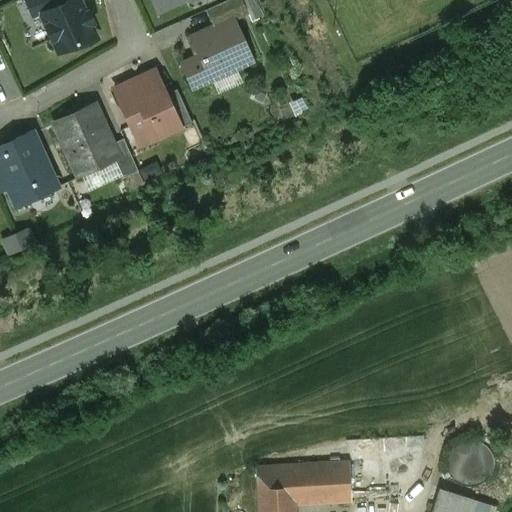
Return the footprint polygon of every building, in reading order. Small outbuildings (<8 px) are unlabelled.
[(23,0),(31,18),(40,14),(40,13),(64,2),(63,0),(23,0)] [(67,0),(64,2),(40,13),(40,14),(57,51),(74,43),(75,46),(95,37),(89,23),(92,22),(87,11),(84,13),(78,0),(67,0)] [(153,0),(158,10),(180,0),(153,0)] [(240,0),(225,0),(207,8),(215,26),(231,18),(232,19),(247,13),(240,0)] [(200,55),(182,64),(192,86),(250,60),(232,19),(231,18),(215,26),(192,36),(200,55)] [(146,73),(113,88),(136,138),(150,131),(154,138),(179,126),(164,94),(157,97),(146,73)] [(191,121),(176,88),(164,94),(179,126),(191,121)] [(93,104),(53,122),(77,175),(117,156),(93,104)] [(31,132),(0,145),(0,149),(1,152),(0,152),(0,189),(8,186),(16,204),(55,186),(31,132)] [(131,158),(116,164),(122,177),(137,171),(131,158)] [(8,252),(38,241),(32,225),(2,236),(8,252)] [(254,463),(255,486),(292,484),(293,501),(349,498),(347,460),(254,463)] [(292,484),(255,486),(256,511),(293,511),(293,501),(292,484)] [(431,511),(469,511),(473,501),(439,488),(431,511)] [(486,511),(489,506),(473,501),(469,511),(486,511)]
